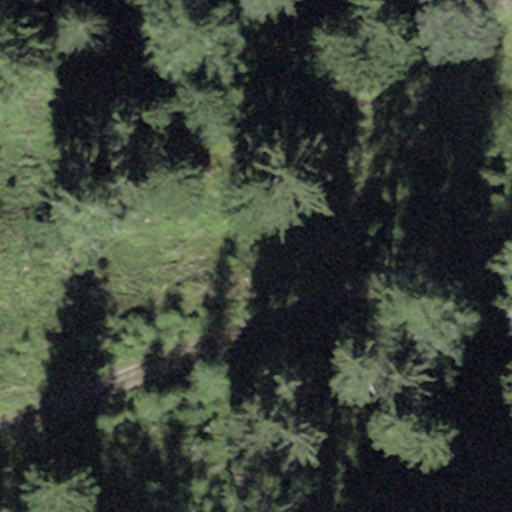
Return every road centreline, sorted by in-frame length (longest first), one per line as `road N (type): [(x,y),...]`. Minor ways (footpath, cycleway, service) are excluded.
road 1 (track): [(0,424),(511,228)]
road 2 (track): [(511,486),(356,511)]
